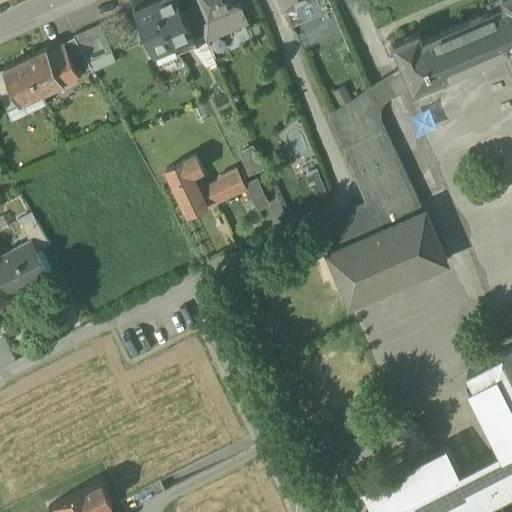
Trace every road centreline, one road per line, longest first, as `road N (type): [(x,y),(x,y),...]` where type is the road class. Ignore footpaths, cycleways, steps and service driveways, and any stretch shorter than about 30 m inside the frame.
road 1 (residential): [(274,438),(194,276),(113,319)]
road 2 (residential): [(135,511),(274,438)]
